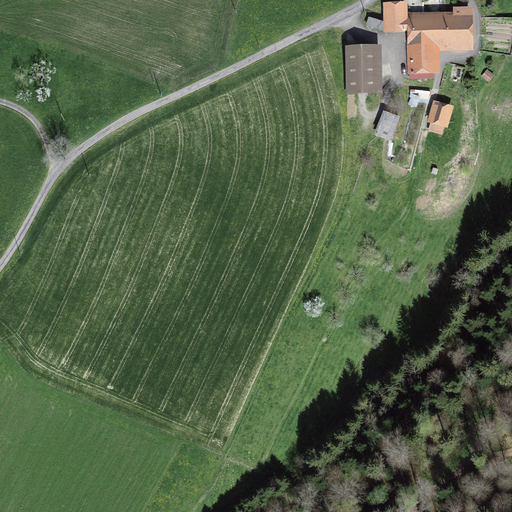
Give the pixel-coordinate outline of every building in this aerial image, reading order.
[(406,14),(406,1),(380,2),(381,34),(402,34),(403,78),(435,77),(435,50),(469,50),(468,7),(450,7),(450,13),(406,14)] [(377,47),(341,49),(343,95),(379,94),(377,47)] [(410,109),(419,110),(419,103),(429,104),(430,93),(411,93),(410,109)] [(433,101),(425,131),(439,135),(440,128),(445,130),(452,106),(433,101)] [(401,121),(381,113),(372,137),(392,145),(401,121)]
